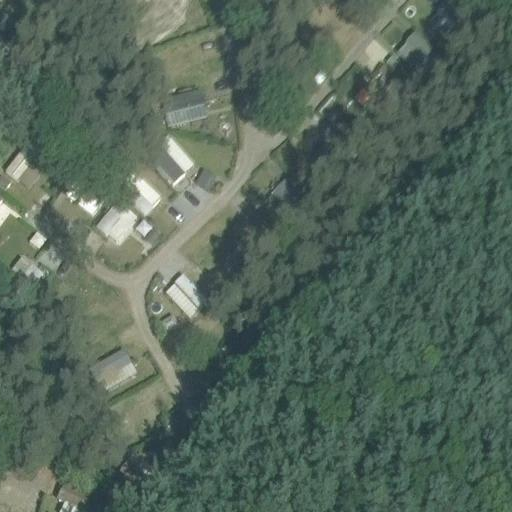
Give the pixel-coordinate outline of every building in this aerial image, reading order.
[(168,0),(158,0),(133,24),(153,46),(184,17),(168,0)] [(450,0),(446,0),(437,9),(461,34),(473,23),(450,0)] [(419,32),(398,52),(428,85),(450,65),(419,32)] [(0,35),(0,73),(19,57),(0,35)] [(132,35),(123,43),(131,53),(141,44),(132,35)] [(152,57),(164,84),(204,67),(193,40),(152,57)] [(394,58),(387,65),(395,71),(401,64),(394,58)] [(146,64),(136,69),(141,79),(151,74),(146,64)] [(386,67),(379,73),(386,81),(393,75),(386,67)] [(397,78),(369,108),(390,126),(417,96),(397,78)] [(157,84),(146,88),(150,100),(159,97),(162,95),(157,84)] [(165,101),(171,127),(209,118),(203,93),(165,101)] [(159,112),(150,114),(153,126),(162,124),(159,112)] [(152,152),(179,182),(196,165),(169,136),(152,152)] [(324,177),(344,159),(330,144),(310,162),(324,177)] [(205,171),(197,185),(208,191),(216,177),(205,171)] [(2,177),(0,179),(0,187),(6,191),(11,184),(2,177)] [(126,196),(145,216),(163,199),(144,180),(126,196)] [(286,181),(273,195),(292,214),(306,200),(286,181)] [(122,244),(139,217),(115,201),(98,228),(122,244)] [(257,212),(236,232),(262,260),(283,239),(257,212)] [(205,230),(198,237),(204,244),(212,238),(205,230)] [(154,231),(145,241),(151,247),(160,237),(154,231)] [(232,253),(201,281),(211,292),(242,264),(232,253)] [(6,278),(25,296),(44,276),(25,258),(6,278)] [(191,320),(210,303),(185,276),(166,293),(191,320)] [(71,327),(87,344),(118,314),(102,297),(71,327)] [(210,306),(202,314),(209,321),(217,314),(210,306)] [(121,369),(137,362),(131,350),(94,366),(104,389),(125,380),(121,369)] [(239,357),(222,363),(230,387),(248,380),(239,357)] [(114,406),(136,440),(146,434),(134,414),(170,391),(160,377),(114,406)] [(173,400),(164,405),(169,414),(178,409),(173,400)] [(199,442),(192,447),(198,457),(206,451),(199,442)] [(142,493),(158,474),(136,456),(120,475),(142,493)] [(9,474),(3,498),(39,507),(45,484),(9,474)] [(103,482),(98,494),(109,499),(114,487),(103,482)] [(61,511),(100,511),(106,499),(67,483),(59,501),(65,504),(61,511)]
